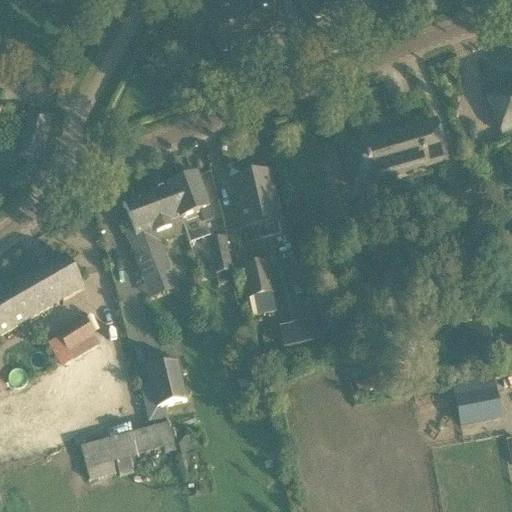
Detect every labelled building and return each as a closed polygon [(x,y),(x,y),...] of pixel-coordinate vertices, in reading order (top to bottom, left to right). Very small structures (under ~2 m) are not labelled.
[(284,34),(277,15),(271,0),(270,0),(246,9),(242,0),(220,0),(200,8),(218,55),(259,40),(260,43),(284,34)] [(345,7),(342,0),(310,0),(317,18),(345,7)] [(511,89),(486,101),(494,120),(501,136),(511,130),(511,89)] [(50,118),(30,113),(17,159),(37,163),(50,118)] [(445,162),(439,143),(434,124),(342,151),(353,189),(445,162)] [(267,176),(230,185),(241,232),(242,232),(245,243),(259,240),(256,228),(278,223),(267,176)] [(211,222),(202,198),(195,179),(165,190),(181,233),(200,226),(211,222)] [(477,206),(470,187),(433,200),(440,219),(477,206)] [(182,235),(181,233),(165,190),(122,206),(129,225),(121,228),(142,283),(168,273),(158,244),(182,235)] [(223,242),(208,245),(214,277),(216,277),(228,275),(229,274),(229,272),(226,260),(223,242)] [(0,337),(82,291),(74,275),(64,258),(0,294),(0,337)] [(270,295),(264,267),(241,272),(248,300),(270,295)] [(382,279),(382,288),(389,293),(396,289),(397,281),(390,276),(382,279)] [(83,322),(54,339),(57,343),(66,358),(94,341),(83,322)] [(321,324),(282,332),(287,352),(326,343),(321,324)] [(66,358),(54,364),(58,372),(70,365),(66,358)] [(176,366),(146,373),(155,412),(186,404),(176,366)] [(494,381),(451,389),(459,431),(502,423),(494,381)] [(162,450),(156,429),(79,451),(85,472),(162,450)] [(211,475),(220,507),(236,503),(227,470),(211,475)]
